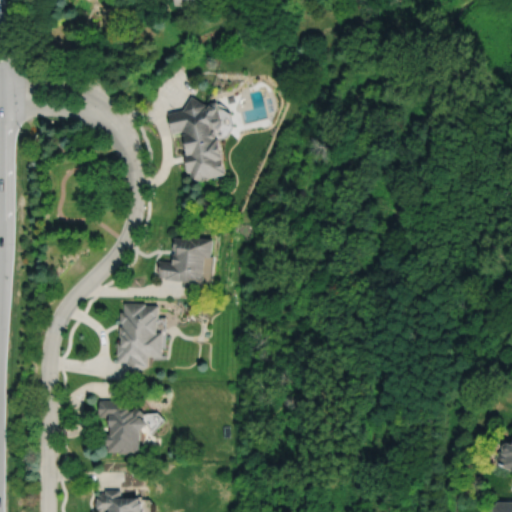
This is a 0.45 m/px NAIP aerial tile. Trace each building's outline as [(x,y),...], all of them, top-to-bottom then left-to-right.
[(184,111),(168,115),(170,123),(169,123),(172,135),(182,133),(186,150),(184,150),(189,169),(191,169),(193,178),(202,176),(202,177),(210,175),(209,174),(226,170),(222,153),(224,152),(219,132),(217,133),(216,130),(217,129),(220,130),(223,127),(220,116),(217,103),(205,106),(192,98),(184,111)] [(194,280),(195,282),(200,282),(204,279),(204,274),(203,273),(206,253),(211,254),(213,236),(188,234),(188,236),(175,234),(173,247),(175,248),(175,252),(173,252),(172,260),(159,258),(157,271),(159,271),(158,275),(165,276),(165,277),(194,280)] [(127,360),(134,372),(148,364),(148,354),(162,354),(162,330),(156,330),(157,315),(158,315),(158,303),(146,303),(146,301),(124,301),(124,310),(121,310),(120,321),(123,321),(123,324),(120,324),(120,335),(123,335),(123,341),(119,341),(118,354),(119,354),(119,360),(127,360)] [(133,409),(129,409),(129,405),(125,405),(125,399),(101,399),(101,401),(100,401),(100,413),(101,413),(101,416),(110,416),(110,422),(112,422),(112,424),(113,424),(113,433),(107,433),(107,443),(108,444),(108,451),(121,451),(121,452),(131,452),(131,451),(139,451),(139,429),(147,421),(141,415),(145,412),(137,404),(133,409)] [(498,460),(497,462),(511,467),(511,441),(510,441),(506,442),(505,446),(505,448),(505,449),(503,448),(500,450),(497,457),(498,460)] [(123,489),(107,489),(107,492),(98,492),(98,511),(109,511),(143,511),(143,508),(142,508),(142,501),(139,501),(139,497),(123,497),(123,489)] [(511,511),(511,500),(498,500),(498,502),(494,502),(494,511),(511,511)]
